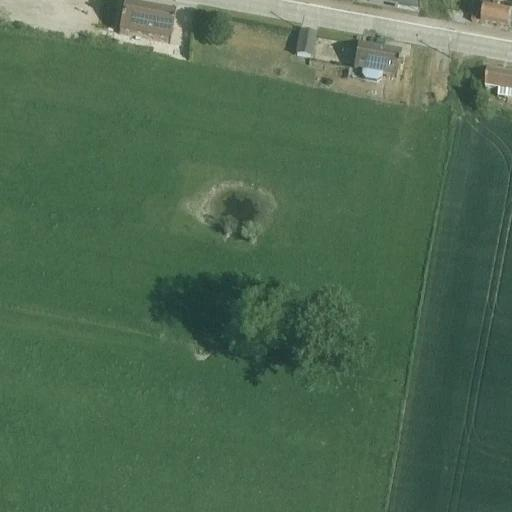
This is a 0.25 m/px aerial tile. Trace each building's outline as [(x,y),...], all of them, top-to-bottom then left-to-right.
[(72,29),(77,2),(68,0),(0,0),(0,9),(57,22),(56,25),(72,29)] [(93,24),(94,0),(77,0),(76,23),(93,24)] [(294,0),(315,3),(315,0),(346,0),(400,8),(401,0),(294,0)] [(511,9),(491,6),(488,25),(511,29),(511,9)] [(477,8),(475,23),(486,24),(488,10),(477,8)] [(131,48),(155,51),(156,44),(174,46),(177,22),(126,16),(123,36),(132,37),(131,48)] [(300,32),(297,57),(314,60),(318,34),(300,32)] [(383,88),(384,75),(399,77),(402,58),(362,52),(358,84),(383,88)] [(511,99),(511,72),(491,68),(487,87),(501,90),(499,97),(511,99)]
